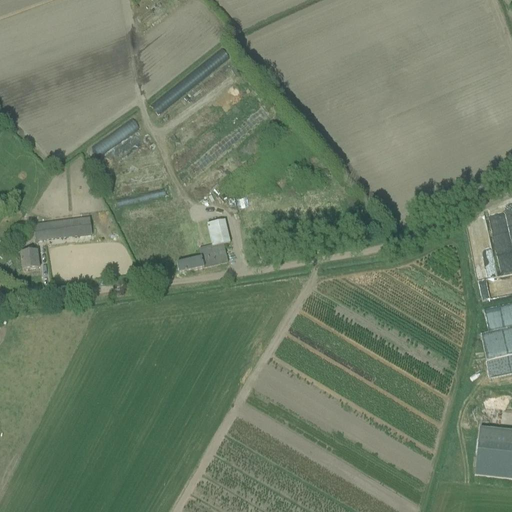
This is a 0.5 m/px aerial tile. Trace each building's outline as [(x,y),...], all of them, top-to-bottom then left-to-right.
[(139,127),(96,151),(100,158),(143,134),(139,127)] [(169,253),(196,247),(187,212),(161,218),(169,253)] [(71,223),(33,227),(33,233),(35,243),(74,239),(74,240),(83,238),(81,220),(71,222),(71,223)] [(176,265),(179,276),(227,264),(223,246),(229,245),(224,222),(207,226),(212,248),(199,251),(200,259),(176,265)] [(163,243),(153,245),(155,256),(165,254),(163,243)] [(21,255),(21,262),(23,272),(38,270),(36,253),(21,255)] [(485,337),(490,363),(511,359),(511,310),(488,314),(492,336),(485,337)] [(474,479),(511,483),(511,436),(480,433),(474,479)]
